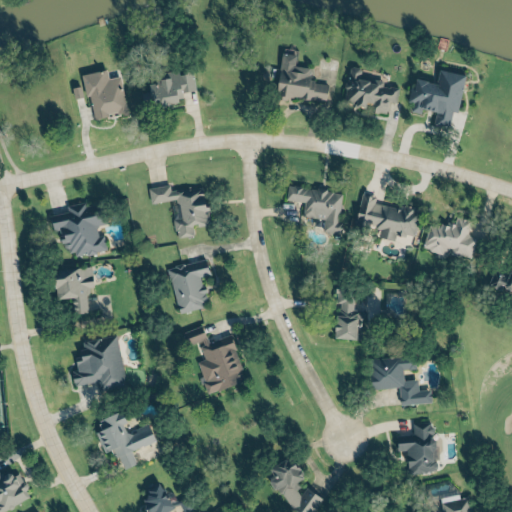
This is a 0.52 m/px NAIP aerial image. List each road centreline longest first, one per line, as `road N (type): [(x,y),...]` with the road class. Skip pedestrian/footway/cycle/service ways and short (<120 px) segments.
road 1 (residential): [(0,184),(251,134),(335,141),(511,188)]
road 2 (residential): [(251,134),(293,325),(357,448)]
road 3 (residential): [(0,208),(18,346),(47,428),(90,511)]
